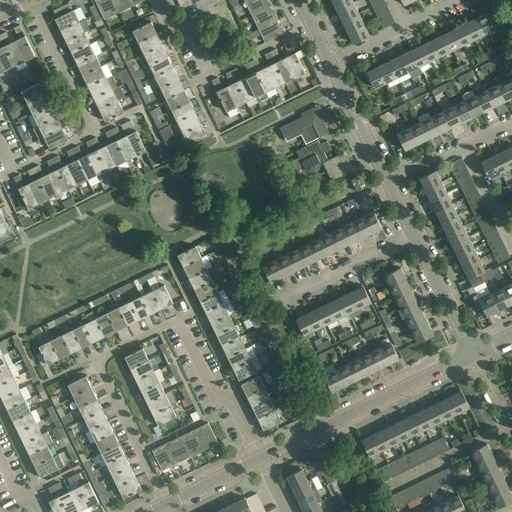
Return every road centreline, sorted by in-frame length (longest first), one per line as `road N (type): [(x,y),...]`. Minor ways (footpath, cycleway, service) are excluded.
road 1 (residential): [(259,456),(472,353)]
road 2 (residential): [(259,456),(233,403),(214,394),(177,321)]
road 3 (residential): [(166,504),(101,362)]
road 4 (residential): [(282,298),(414,237)]
road 5 (residential): [(94,131),(34,1)]
road 6 (residential): [(387,181),(330,63)]
road 7 (residential): [(472,353),(414,237)]
